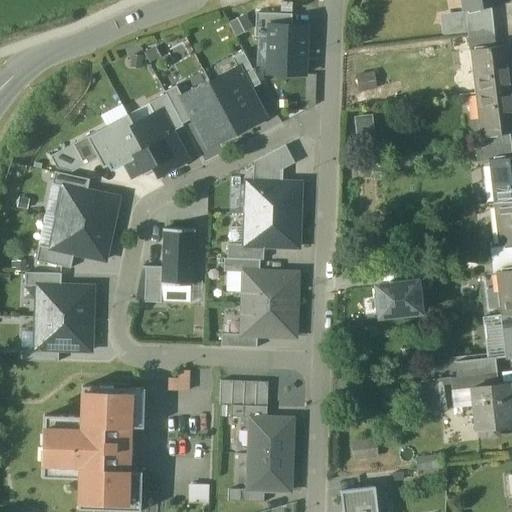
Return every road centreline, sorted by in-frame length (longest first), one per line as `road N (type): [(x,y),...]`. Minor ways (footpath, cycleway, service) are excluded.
road 1 (residential): [(320,364),(136,358),(120,333),(148,203),(305,123),(329,119)]
road 2 (residential): [(329,119),(320,364)]
road 3 (residential): [(177,0),(29,61),(0,88)]
road 4 (residential): [(320,364),(314,511)]
